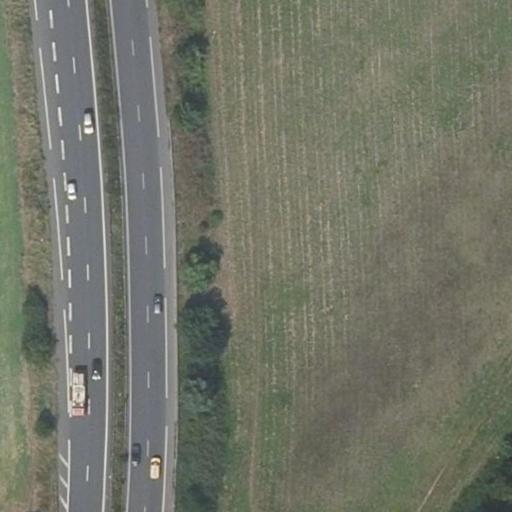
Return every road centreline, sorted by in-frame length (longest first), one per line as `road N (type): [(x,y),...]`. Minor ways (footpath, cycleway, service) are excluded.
road 1 (track): [(256,511),(240,400),(233,0)]
road 2 (trunk): [(65,0),(85,252),(84,511)]
road 3 (motorway): [(144,511),(145,220),(129,0)]
road 4 (track): [(511,383),(395,511)]
